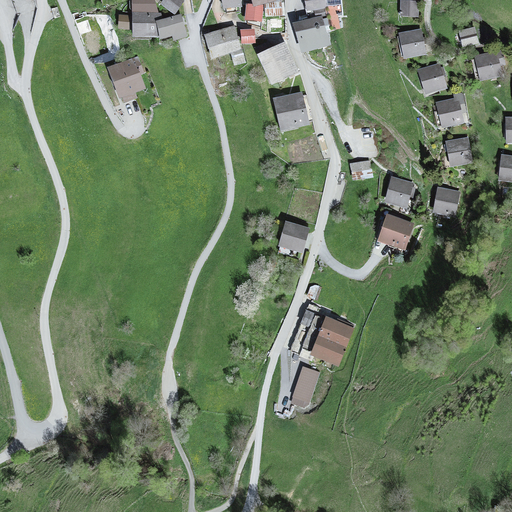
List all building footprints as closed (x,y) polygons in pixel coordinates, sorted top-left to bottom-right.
[(134,0),(135,38),(155,37),(177,40),(185,39),(181,18),(164,21),(154,0),(134,0)] [(184,4),(177,0),(167,0),(164,6),(177,15),(184,4)] [(237,0),(222,0),(224,10),(239,7),(237,0)] [(307,0),(309,12),(327,10),(326,0),(328,0),(307,0)] [(420,5),(403,4),(402,18),(419,19),(420,5)] [(120,12),(120,25),(131,25),(131,12),(120,12)] [(322,18),(298,25),(303,44),(327,37),(322,18)] [(285,20),(272,21),(272,36),(286,35),(285,20)] [(233,31),(207,39),(214,61),(240,52),(233,31)] [(473,31),(461,34),(464,48),(476,45),(473,31)] [(253,33),(242,33),(242,44),(253,44),(253,33)] [(420,34),(401,37),(405,59),(424,55),(420,34)] [(284,47),(260,56),(273,87),(296,77),(284,47)] [(501,55),(479,60),(484,82),(507,76),(501,55)] [(134,62),(111,70),(122,101),(145,93),(134,62)] [(440,67),(421,72),(427,97),(446,92),(440,67)] [(303,97),(276,103),(282,132),(309,127),(303,97)] [(459,100),(439,106),(444,127),(465,122),(459,100)] [(466,141),(449,144),(453,166),(471,163),(466,141)] [(511,159),(503,159),(501,181),(511,182),(511,159)] [(368,163),(352,166),(356,183),(371,180),(368,163)] [(411,186),(392,182),(387,204),(406,208),(411,186)] [(458,194),(440,191),(437,213),(455,216),(458,194)] [(413,227),(390,220),(382,245),(405,251),(413,227)] [(309,232),(287,227),(282,249),(304,254),(309,232)] [(312,323),(315,310),(307,308),(304,322),(312,323)] [(326,322),(320,339),(345,349),(351,332),(326,322)] [(320,339),(313,357),(338,367),(345,349),(320,339)] [(318,372),(303,368),(295,397),(310,401),(318,372)]
